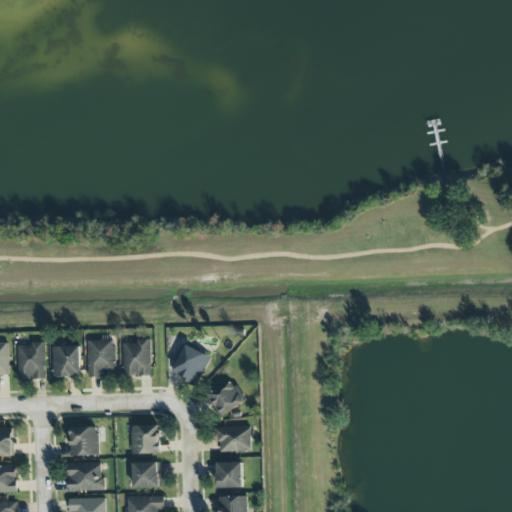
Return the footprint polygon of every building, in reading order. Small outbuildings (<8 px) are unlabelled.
[(116,369),(115,336),(104,336),(104,341),(88,341),(89,378),(102,377),(102,370),(116,369)] [(152,376),(151,341),(123,342),(124,376),(152,376)] [(9,375),(9,343),(0,343),(0,380),(0,376),(9,375)] [(17,344),(18,380),(46,379),(45,344),(17,344)] [(199,385),(211,356),(185,345),(173,375),(199,385)] [(81,346),(54,347),(54,377),(82,377),(81,346)] [(245,403),(232,381),(209,395),(222,416),(245,403)] [(133,455),(161,454),(160,425),(132,426),(133,455)] [(99,427),(69,428),(70,456),(99,456),(99,427)] [(217,428),(218,452),(252,451),(251,427),(217,428)] [(0,428),(0,456),(14,456),(13,428),(0,428)] [(164,473),(160,474),(160,462),(133,463),(134,489),(164,488),(164,473)] [(243,488),(243,462),(217,463),(218,489),(243,488)] [(103,463),(69,463),(70,492),(104,491),(103,463)] [(0,493),(17,493),(16,465),(0,465),(0,493)] [(247,511),(247,496),(219,497),(219,511),(247,511)] [(127,497),(126,511),(156,511),(157,511),(165,510),(164,497),(127,497)] [(106,511),(106,498),(69,499),(69,511),(78,511),(77,511),(106,511)] [(17,511),(18,502),(0,502),(0,511),(17,511)]
